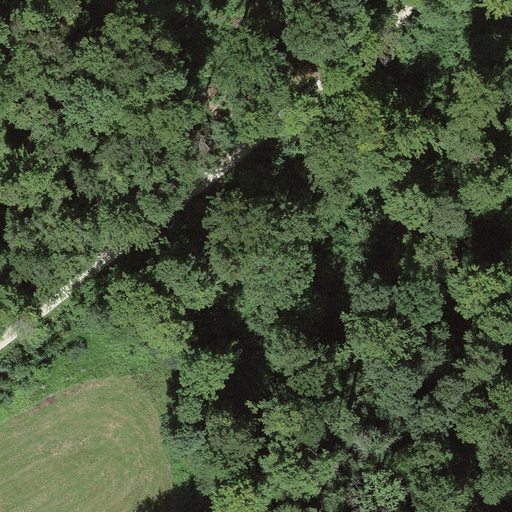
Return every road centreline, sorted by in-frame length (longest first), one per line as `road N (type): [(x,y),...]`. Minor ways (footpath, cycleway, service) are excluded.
road 1 (track): [(418,0),(122,245),(0,331)]
road 2 (track): [(479,0),(449,78),(333,227),(152,397)]
road 3 (track): [(191,489),(258,501),(504,511)]
